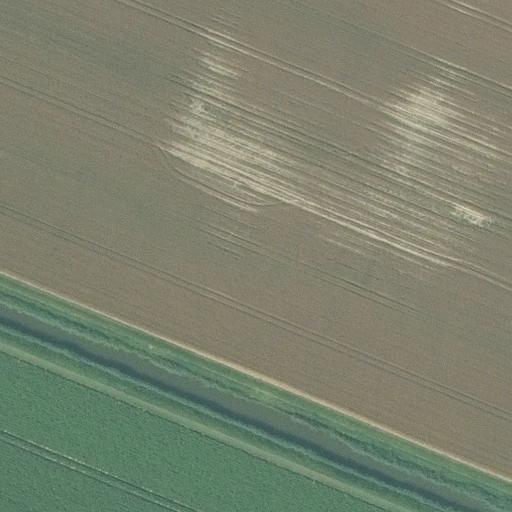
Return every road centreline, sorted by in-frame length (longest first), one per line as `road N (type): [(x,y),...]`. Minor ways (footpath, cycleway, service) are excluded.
road 1 (track): [(511,491),(0,279)]
road 2 (track): [(0,346),(402,511)]
